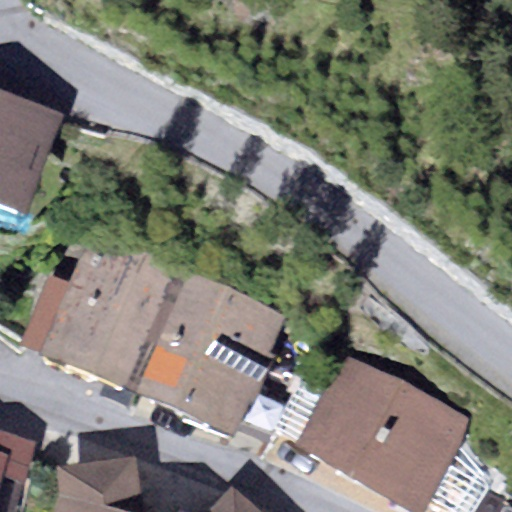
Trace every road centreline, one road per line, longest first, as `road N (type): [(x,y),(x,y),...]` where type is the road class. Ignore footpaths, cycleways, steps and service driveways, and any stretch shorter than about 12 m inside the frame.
road 1 (residential): [(511,353),(266,159),(0,19)]
road 2 (residential): [(0,379),(224,451),(351,511)]
